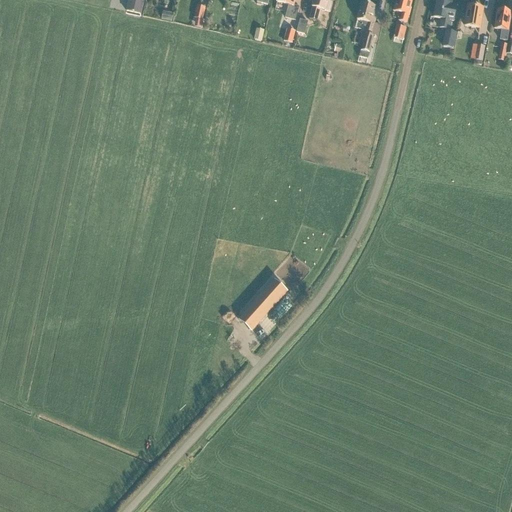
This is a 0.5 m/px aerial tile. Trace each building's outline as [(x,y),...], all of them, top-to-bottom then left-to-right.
[(141,15),(144,0),(141,0),(128,0),(126,12),(141,15)] [(293,6),(294,0),(277,0),(277,3),(288,6),(285,18),(295,21),(298,8),(293,6)] [(309,0),(309,2),(313,3),(311,9),(312,9),(309,20),(317,22),(320,11),(329,13),(331,5),(327,3),(328,0),(309,0)] [(409,9),(411,0),(397,0),(394,13),(401,14),(399,22),(406,24),(408,16),(409,16),(411,10),(409,9)] [(440,28),(447,30),(450,30),(451,22),(454,22),(457,7),(450,6),(451,4),(437,1),(434,19),(441,21),(440,28)] [(379,26),(374,25),(376,16),(373,15),(375,8),(361,4),(357,21),(363,22),(362,26),(364,26),(362,34),(359,45),(362,46),(359,58),(367,60),(373,37),(376,37),(379,26)] [(203,21),(206,9),(197,7),(194,19),(203,21)] [(464,27),(479,30),(482,9),(468,7),(464,27)] [(509,25),(510,14),(497,12),(494,30),(501,31),(500,39),(507,40),(509,26),(509,25)] [(173,15),(163,13),(162,21),(171,23),(173,15)] [(304,36),(308,23),(300,21),(296,34),(304,36)] [(403,42),(406,29),(396,26),(393,39),(403,42)] [(263,31),(256,30),(254,41),(261,42),(263,31)] [(287,30),(284,42),(292,44),(295,32),(287,30)] [(456,34),(446,32),(443,48),(453,50),(456,34)] [(501,45),(499,56),(505,57),(507,46),(501,45)] [(342,48),(336,46),(334,53),(340,55),(342,48)] [(482,63),(485,48),(477,47),(474,62),(482,63)] [(252,333),(288,292),(274,280),(238,321),(252,333)]
